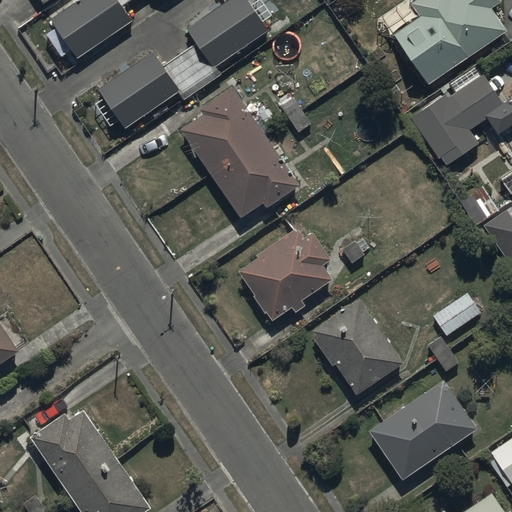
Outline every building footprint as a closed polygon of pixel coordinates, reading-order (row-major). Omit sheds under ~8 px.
[(79,0),(50,20),(77,59),(133,22),(123,7),(132,0),(164,0),(165,1),(165,0),(79,0)] [(99,90),(105,98),(95,105),(110,126),(120,120),(126,129),(177,93),(183,101),(221,75),(216,68),(269,32),(262,22),(271,16),(259,0),(231,0),(187,31),(197,44),(164,67),(152,53),(99,90)] [(415,0),(409,5),(419,19),(394,36),(428,85),(506,32),(492,10),(503,2),(501,0),(415,0)] [(202,115),(179,130),(240,219),(261,205),(265,210),(299,186),(232,88),(199,111),(202,115)] [(476,226),(500,212),(483,186),(495,179),(468,138),(473,135),(467,124),(470,122),(453,95),(447,99),(445,95),(407,120),(435,162),(461,202),(476,226)] [(294,99),(281,107),(299,134),(311,125),(294,99)] [(511,99),(484,117),(497,137),(511,127),(511,99)] [(511,204),(500,212),(476,226),(493,252),(508,242),(511,247),(511,204)] [(313,234),(304,240),(296,228),(257,255),(259,258),(238,273),(272,322),(291,309),(295,314),(305,307),(301,302),(332,281),(323,268),(332,262),(313,234)] [(466,293),(432,316),(446,337),(480,314),(466,293)] [(313,331),(317,338),(314,340),(332,366),(335,365),(356,396),(404,364),(360,300),(313,331)] [(0,366),(21,352),(0,321),(0,366)] [(439,337),(427,346),(446,372),(458,363),(439,337)] [(445,381),(368,432),(402,482),(478,430),(445,381)] [(65,415),(32,438),(82,511),(147,511),(152,509),(86,411),(70,422),(65,415)] [(511,438),(490,453),(511,484),(511,438)] [(511,511),(509,510),(505,511),(504,511),(492,494),(464,511),(445,511),(443,509),(439,511),(511,511)]
